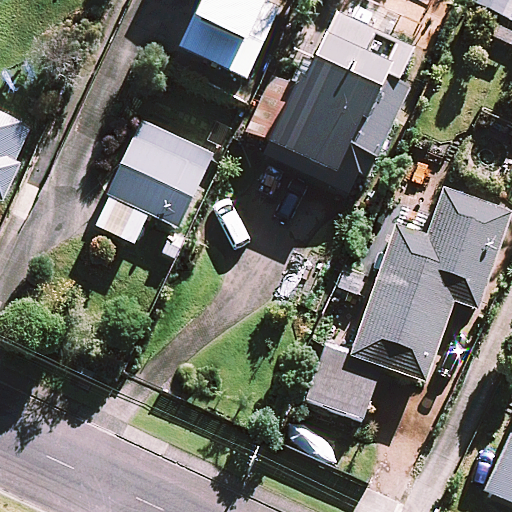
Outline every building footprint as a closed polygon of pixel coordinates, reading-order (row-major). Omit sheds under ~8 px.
[(277,5),(279,0),(210,0),(187,52),(254,82),(287,10),(277,5)] [(339,18),(274,154),(338,184),(342,174),(366,186),(409,96),(394,89),(411,53),(339,18)] [(0,187),(28,127),(0,113),(0,187)] [(151,220),(182,235),(214,167),(141,132),(108,200),(111,201),(97,231),(137,249),(151,220)] [(430,239),(401,228),(354,359),(431,386),(460,306),(482,313),(511,228),(511,214),(447,192),(430,239)] [(511,444),(489,494),(511,503),(511,444)]
